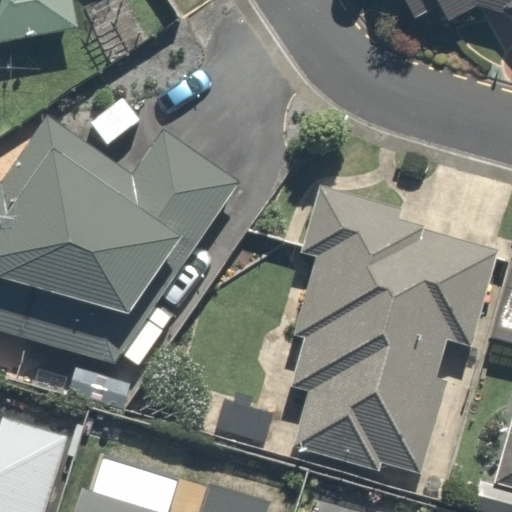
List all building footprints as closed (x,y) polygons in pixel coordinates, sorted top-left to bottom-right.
[(0,0),(0,35),(65,25),(60,0),(0,0)] [(511,0),(397,0),(415,30),(465,0),(489,0),(511,2),(511,0)] [(115,175),(25,121),(0,162),(0,333),(101,394),(234,173),(148,121),(115,175)] [(299,167),(282,247),(312,253),(283,389),(296,392),(286,441),(410,468),(439,332),(465,338),(486,236),(404,219),(410,190),(299,167)] [(511,377),(510,377),(486,477),(511,482),(511,377)] [(0,511),(51,511),(81,438),(0,405),(0,511)] [(185,511),(146,511),(75,490),(67,511),(274,511),(277,505),(196,480),(185,511)]
